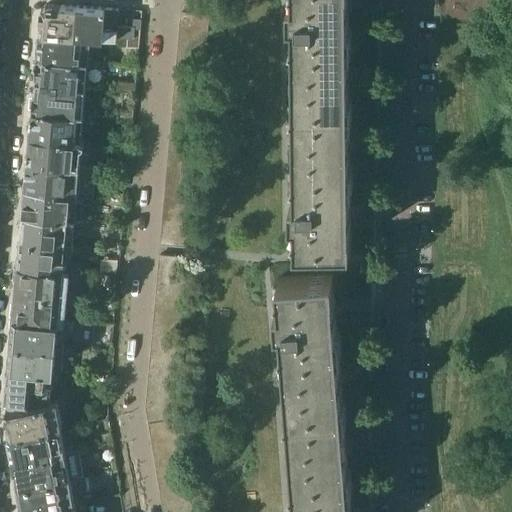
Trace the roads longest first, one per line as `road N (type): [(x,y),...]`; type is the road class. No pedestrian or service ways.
road 1 (residential): [(150,511),(132,404),(165,0)]
road 2 (residential): [(397,511),(407,0)]
road 3 (residential): [(17,0),(0,210)]
